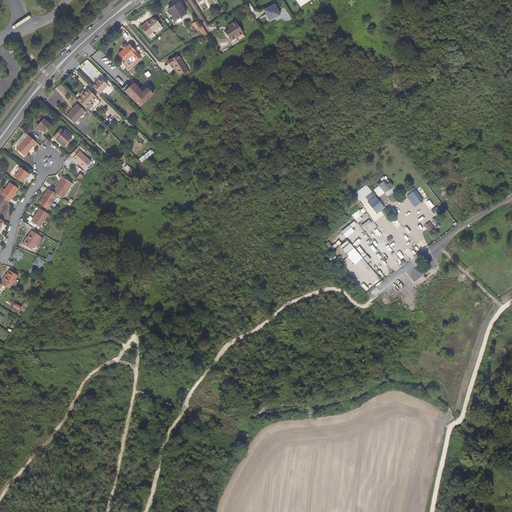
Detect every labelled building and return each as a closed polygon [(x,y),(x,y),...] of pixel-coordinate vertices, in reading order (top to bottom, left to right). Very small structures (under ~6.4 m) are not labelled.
[(179,2),(168,9),(175,21),(186,14),(179,2)] [(280,15),(275,4),(266,9),(268,14),(267,14),(266,16),(268,20),(270,20),(280,15)] [(161,25),(154,17),(149,21),(149,20),(146,23),(153,32),(161,25)] [(201,27),(197,21),(192,24),(196,30),(199,28),(204,36),(207,34),(202,26),(201,27)] [(231,41),(243,33),(236,22),(230,25),(232,28),(229,30),(225,33),(231,41)] [(245,37),(243,33),(231,41),(233,45),(245,37)] [(129,66),(140,57),(129,45),(119,54),(129,66)] [(177,55),(168,61),(170,65),(171,64),(178,76),(187,70),(177,55)] [(92,86),(100,93),(108,85),(100,78),(92,86)] [(127,85),(122,89),(140,107),(155,93),(148,86),(140,93),(132,85),(130,87),(127,85)] [(88,89),(77,100),(86,108),(96,97),(88,89)] [(96,97),(86,108),(87,109),(98,99),(96,97)] [(74,123),(85,111),(77,104),(66,116),(74,123)] [(45,134),(52,126),(44,118),(35,127),(39,130),(40,129),(42,130),(45,134)] [(53,137),(59,143),(60,142),(65,146),(72,138),(61,128),(53,137)] [(37,142),(29,135),(16,148),(24,156),(37,142)] [(76,148),(70,155),(73,157),(72,159),(84,169),(91,161),(76,148)] [(87,172),(96,162),(93,161),(85,170),(87,172)] [(21,168),(14,177),(21,182),(24,179),(25,179),(27,177),(27,178),(30,174),(21,168)] [(53,192),(57,194),(63,198),(72,183),(64,178),(60,183),(59,182),(53,192)] [(0,195),(9,202),(19,189),(10,182),(0,195)] [(385,195),(393,188),(390,184),(387,187),(384,183),(379,187),(385,195)] [(366,185),(354,194),(359,201),(372,192),(366,185)] [(53,192),(48,188),(38,204),(48,210),(57,194),(53,192)] [(403,199),(411,210),(420,204),(412,193),(403,199)] [(0,213),(9,202),(0,195),(0,213)] [(449,208),(457,203),(451,195),(443,200),(449,208)] [(373,217),(381,212),(372,199),(364,205),(373,217)] [(48,214),(39,208),(31,221),(40,227),(48,214)] [(434,216),(440,213),(437,208),(431,210),(434,216)] [(27,237),(23,244),(32,249),(40,236),(31,231),(27,237)] [(349,243),(342,250),(355,264),(363,258),(349,243)] [(0,283),(2,285),(9,289),(18,275),(8,270),(0,283)] [(470,325),(477,315),(473,313),(466,322),(470,325)] [(482,316),(471,327),(477,333),(488,322),(482,316)] [(511,350),(501,339),(496,344),(509,358),(511,355),(511,350)] [(448,352),(453,345),(447,341),(442,347),(448,352)]
